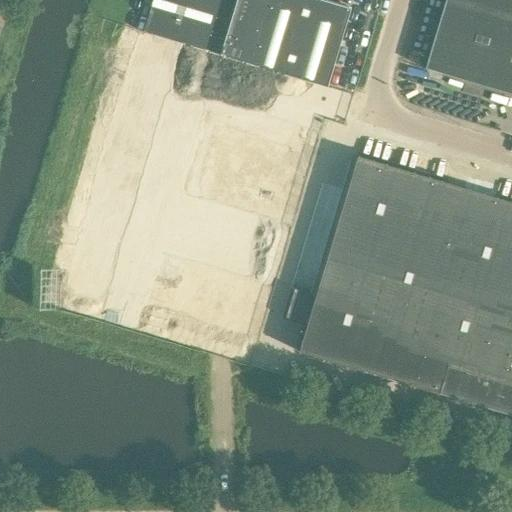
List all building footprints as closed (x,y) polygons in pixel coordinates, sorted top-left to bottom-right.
[(150,35),(306,82),(325,87),(349,8),(323,0),(150,0),(141,32),(150,35)] [(511,0),(443,0),(423,68),(511,95),(511,0)] [(179,44),(141,32),(135,54),(173,65),(179,44)] [(173,65),(135,54),(129,75),(167,86),(173,65)] [(167,86),(129,75),(122,96),(161,107),(167,86)] [(161,107),(122,96),(116,117),(154,128),(161,107)] [(233,111),(211,104),(197,148),(220,155),(233,111)] [(254,117),(233,111),(220,155),(241,161),(254,117)] [(154,128),(116,117),(110,138),(148,149),(154,128)] [(276,124),(254,117),(241,161),(262,168),(276,124)] [(297,130),(276,124),(262,168),(284,174),(297,130)] [(319,137),(297,130),(284,174),(305,181),(319,137)] [(148,149),(110,138),(103,159),(142,170),(148,149)] [(220,155),(197,148),(185,191),(207,198),(220,155)] [(241,161),(220,155),(207,198),(228,204),(241,161)] [(292,288),(283,318),(304,324),(296,351),(511,414),(511,203),(355,156),(313,295),(309,308),(304,307),(308,293),(292,288)] [(142,170),(103,159),(97,180),(135,192),(142,170)] [(262,168),(241,161),(228,204),(249,210),(262,168)] [(284,174),(262,168),(249,210),(271,217),(284,174)] [(305,181),(284,174),(271,217),(292,223),(305,181)] [(135,192),(97,180),(91,201),(129,213),(135,192)] [(129,213),(91,201),(84,222),(123,234),(129,213)] [(123,234),(84,222),(78,243),(116,255),(123,234)] [(116,255),(78,243),(72,264),(110,276),(116,255)] [(186,266),(164,259),(151,302),(151,303),(172,309),(186,266)] [(110,276),(72,264),(65,285),(104,297),(110,276)] [(207,272),(186,266),(172,309),(194,316),(207,272)] [(229,279),(207,272),(194,316),(215,323),(229,279)] [(250,285),(229,279),(215,323),(237,329),(250,285)] [(272,292),(250,285),(237,329),(258,336),(272,292)] [(94,313),(84,310),(82,318),(92,321),(94,313)]
